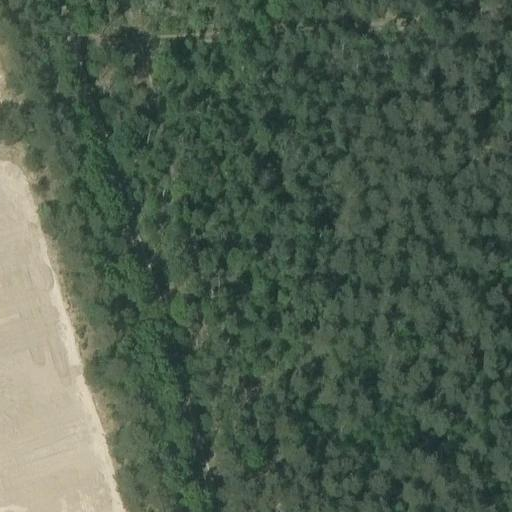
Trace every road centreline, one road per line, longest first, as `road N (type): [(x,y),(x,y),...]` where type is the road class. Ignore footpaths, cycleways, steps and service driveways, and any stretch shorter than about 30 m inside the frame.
road 1 (unknown): [(277,511),(119,0)]
road 2 (track): [(72,46),(217,511)]
road 3 (track): [(72,46),(511,17)]
